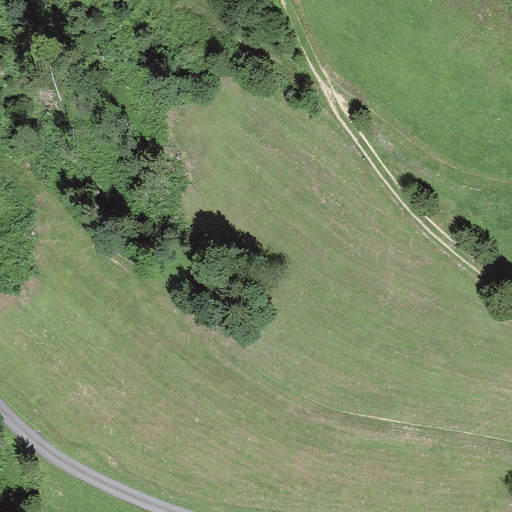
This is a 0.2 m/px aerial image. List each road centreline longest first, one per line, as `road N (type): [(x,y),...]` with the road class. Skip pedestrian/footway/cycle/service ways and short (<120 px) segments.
road 1 (track): [(511,445),(371,422),(275,386),(223,350),(183,300),(52,210),(19,173)]
road 2 (track): [(282,0),(324,87),(380,169),(427,222),(511,293)]
road 3 (track): [(173,511),(55,456),(0,406)]
road 4 (track): [(201,0),(253,53),(335,103)]
